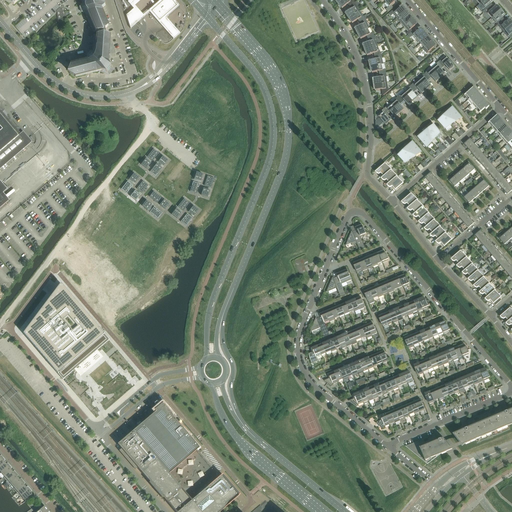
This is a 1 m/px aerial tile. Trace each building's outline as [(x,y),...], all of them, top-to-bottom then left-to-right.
[(85,12),(93,33),(96,32),(102,31),(108,26),(100,9),(106,5),(105,5),(103,0),(80,0),(82,5),(83,8),(82,8),(82,9),(82,10),(83,10),(85,12)] [(127,15),(127,16),(135,9),(142,17),(131,27),(131,28),(150,12),(158,22),(159,21),(150,11),(162,0),(172,0),(178,6),(178,5),(174,0),(131,0),(128,3),(134,9),(127,15)] [(166,18),(179,6),(178,5),(178,6),(172,0),(162,0),(150,11),(159,21),(164,16),(166,18)] [(349,7),(355,3),(353,0),(351,2),(349,0),(343,0),(338,4),(342,9),(347,5),(349,7)] [(391,5),(397,0),(388,0),(385,3),(389,7),(386,10),(388,12),(393,8),(391,5)] [(490,4),(493,1),(491,0),(484,0),(480,4),(484,9),(486,11),(492,6),(490,4)] [(351,10),(345,13),(346,14),(349,18),(360,11),(358,8),(360,7),(357,2),(355,3),(349,7),(351,10)] [(394,9),(389,14),(391,16),(393,15),(394,15),(397,19),(406,11),(402,6),(396,11),(394,9)] [(492,18),(502,10),(500,7),(499,8),(497,6),(488,13),(492,18)] [(127,15),(126,15),(130,29),(131,28),(131,27),(138,21),(142,17),(135,9),(131,13),(127,16),(127,15)] [(502,18),(505,15),(503,13),(504,12),(502,10),(492,18),(496,23),(498,25),(503,20),(502,18)] [(366,19),(364,16),(363,16),(360,11),(349,18),(352,23),(352,24),(358,20),(359,23),(366,19)] [(397,19),(401,23),(410,15),(406,11),(397,19)] [(410,15),(401,23),(404,27),(414,19),(410,15)] [(171,24),(166,18),(164,16),(159,21),(158,22),(165,30),(174,40),(180,34),(171,24)] [(361,25),(355,28),(355,29),(358,34),(368,29),(369,28),(367,23),(367,22),(366,19),(359,23),(361,25)] [(414,19),(404,27),(407,31),(408,32),(406,33),(408,36),(413,31),(411,29),(418,24),(414,19)] [(504,32),(511,25),(511,21),(511,22),(509,19),(505,22),(503,20),(498,25),(500,27),(504,32)] [(413,31),(408,36),(410,38),(412,36),(412,37),(415,40),(416,41),(417,39),(425,33),(421,28),(415,33),(413,31)] [(370,34),(368,29),(358,34),(361,39),(360,39),(361,39),(367,36),(368,39),(374,36),(373,33),(370,34)] [(425,33),(417,39),(421,44),(429,37),(425,33)] [(75,77),(99,71),(109,76),(114,70),(108,61),(110,36),(109,36),(103,34),(97,35),(94,35),(92,53),(92,54),(91,55),(91,54),(90,55),(90,56),(89,57),(87,58),(71,62),(68,71),(75,77)] [(369,42),(363,44),(363,45),(365,50),(377,46),(375,40),(376,40),(374,36),(368,39),(369,42)] [(429,37),(421,44),(425,48),(433,41),(429,37)] [(425,48),(423,49),(427,54),(436,46),(433,41),(425,48)] [(377,46),(365,50),(367,56),(374,54),(374,57),(381,54),(380,51),(379,51),(377,46)] [(375,59),(369,61),(371,67),(381,64),(383,64),(382,58),(381,54),(374,57),(375,59)] [(441,60),(438,62),(443,67),(445,65),(449,71),(450,70),(454,67),(454,66),(452,63),(452,62),(449,58),(448,59),(447,58),(446,56),(445,57),(441,60)] [(436,65),(432,68),(433,70),(440,78),(445,74),(441,69),(443,67),(438,62),(438,63),(436,64),(436,65)] [(383,70),(381,64),(371,67),(372,73),(379,71),(379,75),(386,73),(385,70),(383,70)] [(427,72),(425,74),(429,79),(431,77),(436,82),(440,78),(433,70),(432,68),(430,70),(427,72)] [(387,83),(386,77),(387,77),(386,73),(379,75),(380,77),(373,79),(374,85),(387,83)] [(423,76),(418,80),(427,90),(431,86),(432,86),(427,81),(429,79),(425,74),(422,76),(423,76)] [(413,84),(411,86),(416,91),(418,89),(422,94),(427,90),(418,80),(414,84),(413,84)] [(390,90),(389,89),(388,89),(387,83),(374,85),(375,90),(375,91),(382,90),(383,96),(390,90)] [(408,88),(405,92),(413,102),(418,98),(414,93),(416,91),(411,86),(409,87),(409,88),(408,88)] [(464,96),(468,100),(477,92),(473,88),(474,88),(474,87),(464,96)] [(400,95),(398,97),(402,103),(404,101),(409,106),(413,102),(405,92),(401,95),(400,96),(400,95)] [(468,100),(472,104),(481,97),(477,93),(478,92),(477,92),(468,100)] [(472,104),(476,109),(484,101),(481,97),(482,96),(481,96),(472,104)] [(392,103),(391,103),(392,105),(400,113),(404,110),(400,104),(402,103),(398,97),(395,99),(395,100),(392,103)] [(487,109),(489,107),(488,105),(489,105),(488,105),(485,101),(485,100),(484,101),(476,109),(480,113),(486,107),(487,109)] [(386,107),(384,109),(388,114),(390,112),(395,118),(395,117),(400,113),(392,105),(388,109),(386,107)] [(461,118),(453,108),(448,112),(456,122),(456,121),(461,118)] [(377,120),(375,121),(376,129),(384,123),(386,125),(390,121),(391,121),(386,116),(388,114),(384,109),(382,111),(383,113),(379,117),(379,118),(377,120)] [(456,122),(448,112),(447,113),(448,113),(444,117),(451,125),(456,122)] [(488,123),(492,128),(501,120),(497,116),(498,115),(488,123)] [(451,125),(444,117),(443,117),(444,117),(439,121),(445,129),(451,125)] [(492,128),(496,132),(504,124),(501,120),(502,120),(502,119),(501,120),(492,128)] [(499,136),(509,128),(508,129),(505,125),(505,124),(496,132),(499,136)] [(440,133),(434,126),(429,130),(429,129),(428,130),(436,138),(440,133)] [(503,141),(511,133),(511,132),(511,133),(508,129),(509,128),(499,136),(503,141)] [(10,142),(0,130),(0,207),(6,202),(0,194),(0,164),(29,139),(23,131),(10,142)] [(436,138),(428,130),(424,133),(431,142),(435,138),(436,138)] [(431,142),(424,133),(418,138),(427,147),(431,142),(431,143),(431,142)] [(507,145),(511,140),(511,133),(503,141),(507,145)] [(468,149),(474,144),(470,139),(464,144),(468,149)] [(421,152),(413,142),(408,147),(415,156),(416,156),(415,156),(421,152)] [(473,154),(479,149),(474,144),(468,149),(473,154)] [(415,156),(408,147),(407,147),(408,147),(403,151),(411,160),(411,159),(415,156)] [(477,159),(483,154),(479,149),(473,154),(477,159)] [(434,159),(441,154),(438,150),(436,152),(437,153),(436,154),(433,157),(434,159)] [(411,160),(403,151),(404,152),(399,156),(405,163),(411,160)] [(481,164),(487,159),(483,154),(477,159),(481,164)] [(486,169),(492,164),(487,159),(481,164),(486,169)] [(384,177),(392,170),(385,164),(375,172),(379,175),(381,173),(384,177)] [(475,170),(470,164),(464,168),(470,174),(475,170)] [(490,174),(496,169),(492,164),(486,169),(490,174)] [(470,174),(464,168),(459,172),(465,178),(470,174)] [(494,179),(500,174),(496,169),(490,174),(494,179)] [(389,183),(398,176),(391,170),(392,170),(384,177),(381,179),(384,181),(387,180),(389,183)] [(465,178),(459,172),(454,177),(459,183),(465,178)] [(429,183),(435,178),(431,173),(425,178),(429,183)] [(499,185),(505,179),(500,174),(494,179),(499,185)] [(395,190),(403,183),(397,177),(398,176),(389,183),(387,185),(390,188),(392,187),(395,190)] [(459,183),(454,177),(449,181),(454,187),(459,183)] [(434,188),(440,183),(435,178),(429,183),(434,188)] [(503,190),(509,184),(505,179),(499,185),(503,190)] [(489,186),(484,180),(479,185),(484,191),(489,186)] [(438,193),(444,188),(440,183),(434,188),(438,193)] [(507,195),(511,190),(511,187),(509,184),(503,190),(507,195)] [(484,191),(479,185),(474,189),(479,195),(484,191)] [(442,198),(448,193),(444,188),(438,193),(442,198)] [(479,195),(474,189),(469,193),(474,199),(479,195)] [(447,203),(453,198),(448,193),(442,198),(447,203)] [(474,199),(469,193),(464,198),(469,204),(474,199)] [(407,209),(418,200),(411,194),(401,202),(405,205),(407,204),(410,207),(407,209)] [(451,208),(457,203),(453,198),(447,203),(451,208)] [(413,216),(424,206),(417,201),(418,200),(407,209),(410,211),(413,210),(415,213),(413,216)] [(455,213),(461,208),(457,203),(451,208),(455,213)] [(419,222),(429,213),(423,207),(424,206),(413,216),(416,218),(418,217),(421,220),(418,222),(419,222)] [(460,218),(466,213),(461,208),(455,213),(460,218)] [(424,229),(435,220),(429,214),(429,213),(419,222),(422,224),(424,223),(427,226),(424,229)] [(464,223),(470,218),(466,213),(460,218),(464,223)] [(468,228),(474,223),(470,218),(464,223),(468,228)] [(430,235),(441,226),(434,221),(435,220),(424,229),(427,231),(430,230),(432,233),(430,235)] [(366,234),(364,229),(364,228),(363,228),(362,225),(355,228),(356,230),(357,232),(358,231),(361,238),(366,235),(365,234),(366,234)] [(435,242),(446,233),(440,227),(441,226),(430,235),(433,238),(435,236),(438,240),(435,242)] [(364,246),(361,239),(361,238),(358,231),(357,232),(356,230),(352,232),(352,231),(345,246),(356,241),(359,248),(360,251),(365,248),(364,246)] [(479,241),(485,235),(481,230),(475,236),(479,241)] [(444,247),(452,240),(452,239),(453,238),(448,233),(447,235),(446,234),(446,233),(435,242),(439,244),(441,243),(444,247)] [(483,246),(489,240),(485,235),(479,241),(483,246)] [(509,241),(504,235),(499,239),(504,245),(509,241)] [(488,251),(494,246),(489,240),(483,246),(488,251)] [(492,256),(498,251),(494,246),(488,251),(492,256)] [(457,266),(467,257),(465,255),(466,254),(466,253),(463,250),(462,250),(461,251),(451,260),(454,262),(456,261),(459,264),(456,266),(457,266)] [(389,259),(386,254),(386,253),(385,254),(384,251),(378,253),(382,262),(383,263),(388,261),(387,260),(389,259)] [(496,261),(502,256),(498,251),(492,256),(496,261)] [(382,262),(378,253),(373,255),(377,264),(382,262)] [(377,264),(373,255),(368,257),(372,266),(377,264)] [(501,266),(507,261),(502,256),(496,261),(501,266)] [(372,266),(368,257),(363,259),(367,268),(372,266)] [(462,273),(473,264),(467,258),(467,257),(457,266),(460,269),(462,267),(465,271),(462,273)] [(367,268),(363,259),(358,261),(362,270),(367,268)] [(363,271),(362,270),(358,261),(353,263),(358,274),(363,271)] [(505,271),(511,266),(507,261),(501,266),(505,271)] [(468,280),(479,270),(472,265),(473,264),(462,273),(465,275),(468,274),(470,277),(468,279),(468,280)] [(352,280),(347,270),(342,272),(346,282),(352,280)] [(474,286),(484,277),(478,271),(479,270),(468,280),(471,282),(473,281),(476,284),(473,286),(474,286)] [(342,272),(336,275),(337,277),(337,279),(339,278),(341,284),(346,282),(342,272)] [(409,284),(407,279),(407,278),(406,278),(404,275),(399,277),(403,286),(404,287),(409,285),(408,284),(409,284)] [(346,295),(345,292),(339,278),(337,279),(337,277),(333,279),(332,277),(326,293),(337,288),(340,297),(346,295)] [(403,286),(399,277),(394,279),(398,288),(403,286)] [(479,293),(490,284),(484,278),(484,277),(474,286),(477,288),(479,287),(482,290),(479,293)] [(398,288),(394,279),(389,281),(393,290),(398,288)] [(389,281),(384,283),(388,292),(388,293),(388,294),(394,291),(393,290),(389,281)] [(388,292),(384,283),(379,285),(383,294),(388,293),(388,292)] [(61,284),(23,334),(63,380),(109,340),(61,284)] [(485,299),(496,290),(489,284),(490,284),(479,293),(482,295),(485,294),(487,297),(485,299)] [(383,294),(379,285),(374,287),(378,297),(383,294)] [(378,297),(374,287),(369,289),(373,299),(378,297)] [(374,300),(373,299),(369,289),(364,292),(369,304),(375,302),(374,300)] [(499,299),(501,297),(495,291),(496,290),(485,299),(488,301),(490,300),(493,304),(494,303),(495,305),(501,301),(499,299)] [(365,307),(362,301),(361,297),(355,299),(360,310),(365,307)] [(429,306),(427,301),(426,300),(425,301),(424,297),(419,300),(423,310),(428,308),(428,307),(429,306)] [(360,310),(355,299),(350,301),(354,310),(355,312),(360,310)] [(423,310),(419,300),(414,302),(418,312),(423,310)] [(354,310),(350,301),(345,303),(349,313),(354,310)] [(418,312),(414,302),(409,304),(413,314),(414,315),(419,313),(418,312)] [(349,313),(345,303),(341,305),(344,315),(349,313)] [(413,314),(409,304),(404,306),(408,315),(408,316),(413,314)] [(344,315),(341,305),(336,308),(339,317),(344,315)] [(408,315),(404,306),(399,308),(403,317),(408,315)] [(339,317),(336,308),(331,310),(335,319),(339,317)] [(403,317),(399,308),(394,310),(399,322),(404,319),(403,317)] [(506,324),(511,318),(511,310),(510,308),(500,317),(503,319),(506,318),(508,321),(506,324)] [(335,319),(331,310),(326,312),(329,321),(330,322),(335,320),(335,319)] [(399,322),(394,310),(389,312),(393,321),(394,324),(399,322)] [(329,321),(326,312),(319,314),(320,317),(321,319),(322,318),(325,323),(329,321)] [(393,321),(389,312),(384,314),(388,323),(393,321)] [(388,325),(388,323),(384,314),(379,316),(383,327),(388,325)] [(330,335),(328,332),(325,323),(322,318),(321,319),(320,317),(317,319),(316,317),(310,332),(320,328),(324,337),(330,335)] [(450,330),(448,325),(447,324),(446,325),(445,322),(440,324),(443,333),(444,334),(449,332),(449,331),(450,330)] [(377,333),(374,327),(372,323),(367,325),(371,334),(372,335),(377,333)] [(443,333),(440,324),(435,326),(438,335),(443,333)] [(367,325),(362,327),(366,336),(367,339),(372,337),(371,335),(372,335),(371,334),(367,325)] [(438,335),(435,326),(430,328),(433,337),(438,335)] [(366,336),(362,327),(357,329),(361,338),(366,336)] [(433,337),(430,328),(425,330),(429,339),(433,337)] [(361,338),(357,329),(352,331),(356,341),(361,338)] [(429,339),(425,330),(420,332),(424,341),(429,339)] [(356,341),(352,331),(347,333),(351,343),(356,341)] [(424,341),(420,332),(415,334),(419,343),(424,341)] [(351,343),(347,333),(342,336),(346,345),(351,343)] [(419,343),(415,334),(410,336),(414,346),(419,343)] [(342,336),(337,338),(341,347),(342,349),(347,347),(346,345),(342,336)] [(414,346),(410,336),(404,339),(409,349),(414,347),(414,346)] [(341,347),(337,338),(332,340),(336,349),(341,347)] [(336,349),(332,340),(327,342),(331,351),(336,349)] [(331,351),(327,342),(322,344),(326,353),(331,351)] [(326,353),(322,344),(317,346),(321,355),(326,353)] [(469,353),(467,348),(467,347),(466,347),(464,344),(459,346),(463,357),(469,355),(468,353),(469,353)] [(321,355),(317,346),(311,349),(313,352),(309,354),(310,358),(311,362),(312,364),(318,362),(317,358),(322,356),(321,355)] [(463,357),(459,346),(454,349),(458,359),(459,359),(458,358),(463,356),(463,357)] [(458,359),(454,349),(449,351),(453,361),(458,359)] [(388,361),(386,355),(384,351),(379,353),(383,364),(388,361)] [(453,361),(449,351),(444,353),(449,363),(448,362),(453,360),(453,361)] [(383,364),(379,353),(374,355),(378,364),(382,363),(383,364)] [(449,363),(444,353),(439,355),(443,365),(449,363)] [(378,364),(374,355),(369,357),(373,368),(374,368),(373,366),(378,364)] [(443,365),(439,355),(434,357),(438,367),(443,365)] [(373,368),(369,357),(364,359),(368,370),(373,368)] [(438,367),(434,357),(429,359),(433,368),(438,366),(438,367)] [(368,370),(364,359),(359,361),(363,372),(368,370)] [(433,368),(429,359),(424,361),(428,370),(433,368)] [(363,372),(359,361),(354,364),(358,373),(363,371),(363,372)] [(428,370),(424,361),(419,363),(424,373),(423,372),(428,370)] [(424,373),(419,363),(414,365),(418,376),(424,373)] [(358,373),(354,364),(349,366),(353,375),(358,373)] [(353,375),(349,366),(344,368),(348,378),(349,378),(348,377),(353,375)] [(348,378),(344,368),(339,370),(343,380),(348,378)] [(490,377),(488,372),(487,371),(486,372),(485,368),(480,371),(484,381),(490,379),(489,378),(490,377)] [(343,380),(339,370),(334,372),(338,382),(339,382),(338,381),(343,379),(343,380)] [(413,382),(411,375),(409,371),(404,374),(408,384),(413,382)] [(484,381),(480,371),(475,373),(479,383),(484,381)] [(338,382),(334,372),(328,375),(329,378),(324,381),(331,387),(333,384),(338,382)] [(479,383),(475,373),(470,375),(474,385),(479,383)] [(408,384),(404,374),(399,376),(403,385),(407,383),(408,384)] [(474,385),(470,375),(465,377),(469,386),(474,384),(474,385)] [(403,385),(399,376),(394,378),(398,388),(398,387),(403,385)] [(469,386),(465,377),(460,379),(464,389),(465,389),(464,388),(469,386)] [(398,388),(394,378),(389,380),(393,390),(398,388)] [(464,389),(460,379),(455,381),(459,392),(464,389)] [(393,390),(389,380),(384,382),(388,392),(393,390)] [(459,392),(455,381),(450,383),(454,394),(455,393),(454,392),(459,390),(459,392)] [(388,392),(384,382),(379,384),(383,394),(383,393),(388,391),(388,392)] [(454,394),(450,383),(445,385),(449,396),(454,394)] [(383,394),(379,384),(374,386),(378,396),(383,394)] [(449,396),(445,385),(440,387),(444,397),(449,395),(449,396)] [(378,396),(374,386),(369,388),(373,397),(377,395),(378,397),(378,396)] [(444,397),(440,387),(435,389),(439,399),(444,397)] [(373,397),(369,388),(364,390),(368,401),(369,400),(368,399),(373,397)] [(439,399),(435,389),(430,392),(434,402),(435,402),(434,401),(439,399)] [(368,401),(364,390),(359,392),(363,403),(368,401)] [(363,403),(359,392),(353,395),(354,399),(349,401),(356,407),(358,405),(363,403)] [(434,402),(430,392),(425,394),(429,404),(434,402)] [(425,410),(422,403),(421,399),(415,402),(420,412),(425,410)] [(420,412),(415,402),(410,404),(415,414),(420,412)] [(163,498),(174,511),(219,511),(240,495),(222,475),(219,477),(210,485),(208,483),(196,494),(197,496),(192,500),(169,474),(196,451),(197,450),(198,451),(201,448),(184,428),(183,429),(172,417),(171,413),(162,403),(154,410),(155,412),(117,444),(122,451),(140,471),(150,482),(149,483),(149,484),(161,498),(162,499),(163,498)] [(415,414),(410,404),(405,406),(410,416),(410,415),(414,413),(414,414),(415,414)] [(410,416),(405,406),(400,408),(405,418),(410,416)] [(405,418),(400,408),(396,410),(399,419),(404,417),(405,418)] [(462,445),(511,424),(511,409),(453,434),(459,442),(461,445),(462,445)] [(399,419),(396,410),(391,412),(395,422),(395,421),(399,419)] [(395,422),(391,412),(386,414),(390,424),(395,422)] [(390,424),(386,414),(379,417),(381,421),(375,423),(383,429),(385,427),(390,424)] [(439,455),(452,449),(450,446),(443,438),(439,440),(439,441),(436,442),(433,435),(407,447),(425,461),(427,464),(439,455)] [(140,471),(122,451),(120,452),(138,472),(140,471)] [(0,472),(1,473),(10,466),(8,464),(6,465),(5,463),(0,467),(0,472)] [(3,478),(12,471),(10,469),(12,468),(10,466),(1,473),(4,477),(3,478)] [(7,482),(16,474),(14,471),(13,472),(12,471),(3,478),(7,482)] [(11,485),(18,479),(17,477),(18,476),(16,474),(7,482),(8,481),(11,485)] [(13,489),(23,481),(21,479),(20,480),(18,479),(11,485),(14,488),(13,489)] [(17,493),(25,486),(23,485),(25,483),(23,481),(13,489),(17,493)] [(20,497),(29,489),(28,487),(26,488),(25,486),(17,493),(20,497)] [(33,496),(32,494),(30,492),(31,491),(29,489),(20,497),(21,497),(24,500),(28,497),(29,499),(33,496)]
